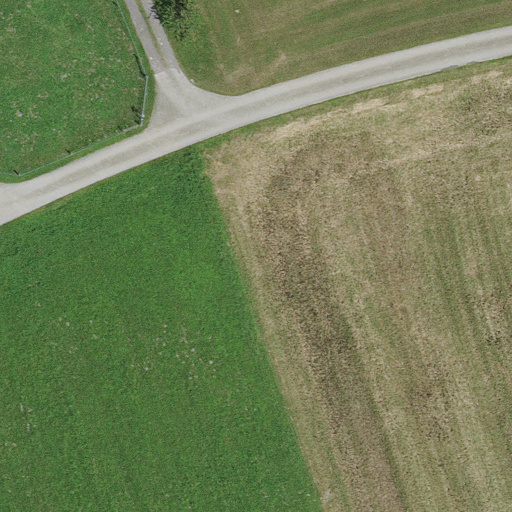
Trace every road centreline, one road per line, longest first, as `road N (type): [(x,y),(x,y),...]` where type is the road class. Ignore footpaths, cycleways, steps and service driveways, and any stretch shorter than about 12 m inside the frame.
road 1 (residential): [(511,40),(192,128),(0,212)]
road 2 (track): [(140,0),(192,128)]
